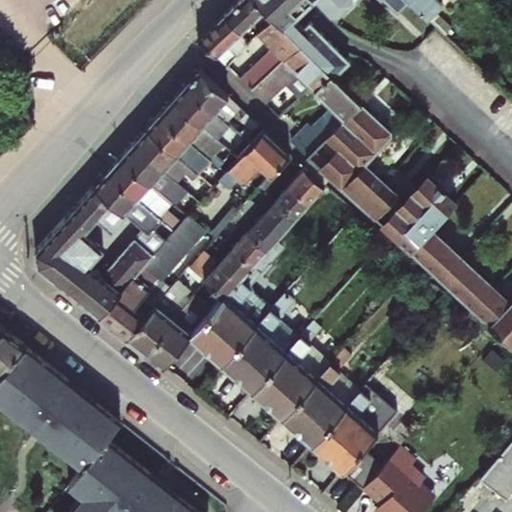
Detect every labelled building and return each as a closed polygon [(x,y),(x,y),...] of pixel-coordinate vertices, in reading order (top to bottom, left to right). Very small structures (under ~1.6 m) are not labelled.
[(258,33),(277,17),(267,7),(259,0),(237,0),(225,12),(251,40),(258,33)] [(259,0),(267,7),(277,17),(301,41),(334,73),(336,76),(351,61),(311,21),(303,27),(293,17),(302,9),(311,0),(315,0),(332,17),(340,18),(347,12),(355,3),(354,0),(386,0),(398,11),(409,0),(259,0)] [(409,0),(428,17),(443,2),(440,0),(409,0)] [(251,40),(225,12),(199,35),(213,50),(227,64),(251,40)] [(268,73),(301,41),(277,17),(258,33),(273,48),(258,61),(268,73)] [(268,73),(252,88),(267,103),(289,82),(303,97),(307,94),(311,96),(316,91),(334,73),(301,41),(268,73)] [(199,66),(186,81),(229,120),(241,106),(199,66)] [(334,73),(316,91),(330,105),(312,123),(309,121),(291,139),(308,155),(361,100),(336,76),(334,73)] [(229,120),(186,81),(172,96),(220,139),(226,133),(244,148),(251,141),(229,120)] [(220,139),(172,96),(159,111),(205,152),(213,144),(220,151),(226,144),(220,139)] [(390,128),(361,100),(308,155),(312,158),(331,176),(361,205),(511,345),(511,297),(433,227),(456,202),(428,176),(406,200),(365,162),(391,135),(390,128)] [(205,152),(159,111),(146,125),(198,172),(208,181),(221,166),(215,161),(205,152)] [(263,127),(247,112),(240,119),(257,135),(263,127)] [(198,172),(146,125),(132,141),(177,180),(186,171),(193,177),(198,172)] [(260,163),(271,173),(272,173),(276,168),(290,152),(263,127),(257,135),(251,141),(244,148),(218,178),(229,187),(237,176),(243,182),(260,163)] [(177,180),(132,141),(120,155),(172,202),(186,187),(177,180)] [(213,144),(205,152),(215,161),(220,156),(222,153),(220,151),(213,144)] [(120,155),(106,169),(150,209),(167,224),(171,219),(163,212),(172,202),(120,155)] [(215,161),(221,166),(225,161),(220,156),(215,161)] [(312,158),(291,182),(310,199),(325,182),(331,176),(312,158)] [(150,209),(106,169),(93,184),(124,212),(137,224),(144,216),(150,209)] [(261,185),(268,191),(279,180),(272,173),(271,173),(261,185)] [(310,199),(291,182),(276,199),(295,216),(299,212),(310,199)] [(307,219),(333,188),(325,182),(310,199),(299,212),(307,219)] [(67,213),(85,230),(94,221),(106,231),(116,220),(124,212),(93,184),(67,213)] [(237,211),(245,217),(268,191),(261,185),(237,211)] [(295,216),(276,199),(247,230),(267,247),(295,216)] [(338,231),(356,210),(344,199),(326,220),(338,231)] [(150,209),(144,216),(154,224),(156,223),(162,229),(167,224),(150,209)] [(245,217),(237,211),(233,216),(240,223),(245,217)] [(124,212),(116,220),(133,236),(101,271),(90,262),(103,246),(85,230),(67,213),(36,248),(36,263),(97,312),(159,244),(146,233),(137,224),(124,212)] [(187,212),(165,237),(159,244),(97,312),(126,335),(146,313),(135,304),(151,285),(144,280),(152,270),(161,278),(206,228),(187,212)] [(240,223),(233,216),(218,233),(225,239),(240,223)] [(152,225),(146,233),(159,244),(165,237),(152,225)] [(247,230),(233,246),(252,264),(261,253),(267,247),(247,230)] [(219,246),(225,239),(218,233),(215,236),(212,240),(219,246)] [(252,264),(233,246),(218,261),(238,279),(252,264)] [(190,264),(207,280),(224,295),(238,279),(218,261),(212,269),(209,265),(215,259),(204,248),(190,264)] [(221,360),(257,320),(238,302),(251,288),(248,285),(261,271),(261,269),(270,260),(261,253),(252,264),(238,279),(224,295),(219,301),(196,326),(190,333),(221,360)] [(198,290),(207,280),(190,264),(184,270),(196,281),(192,285),(198,290)] [(207,280),(198,290),(202,294),(207,290),(219,301),(224,295),(207,280)] [(238,302),(257,320),(270,305),(251,288),(238,302)] [(270,305),(257,320),(221,360),(252,387),(301,333),(280,314),(294,298),(285,289),(270,305)] [(144,350),(173,317),(155,302),(146,313),(126,335),(144,350)] [(179,311),(173,317),(190,333),(196,326),(179,311)] [(190,333),(173,317),(144,350),(162,364),(190,333)] [(315,318),(301,333),(252,387),(282,415),(331,359),(310,341),(323,326),(315,318)] [(0,372),(26,343),(5,328),(0,334),(0,372)] [(0,374),(0,400),(81,467),(119,420),(26,343),(0,374)] [(344,345),(331,359),(282,415),(312,441),(361,387),(340,368),(354,353),(344,345)] [(383,362),(361,387),(312,441),(343,469),(362,485),(381,464),(362,447),(392,415),(370,395),(391,370),(383,362)] [(198,511),(107,439),(71,484),(84,494),(69,511),(198,511)] [(511,440),(481,476),(506,497),(511,490),(511,440)] [(402,446),(366,485),(384,500),(378,508),(382,511),(423,511),(430,504),(430,489),(422,483),(427,478),(413,466),(418,460),(402,446)]
